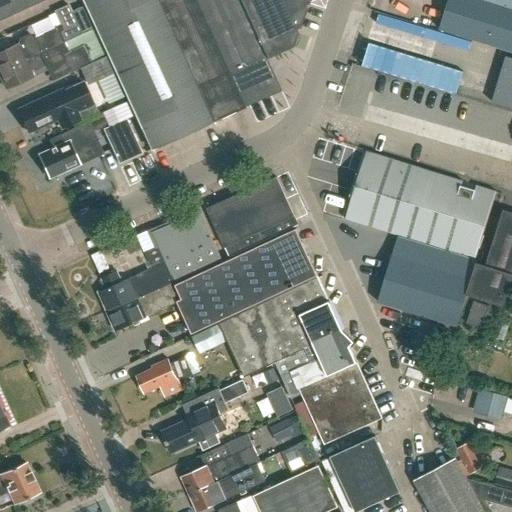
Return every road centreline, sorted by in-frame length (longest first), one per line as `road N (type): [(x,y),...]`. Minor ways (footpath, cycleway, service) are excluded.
road 1 (residential): [(405,409),(280,140)]
road 2 (residential): [(17,258),(280,140)]
road 3 (unclassified): [(133,511),(17,258)]
road 4 (residential): [(280,140),(304,115),(345,0)]
